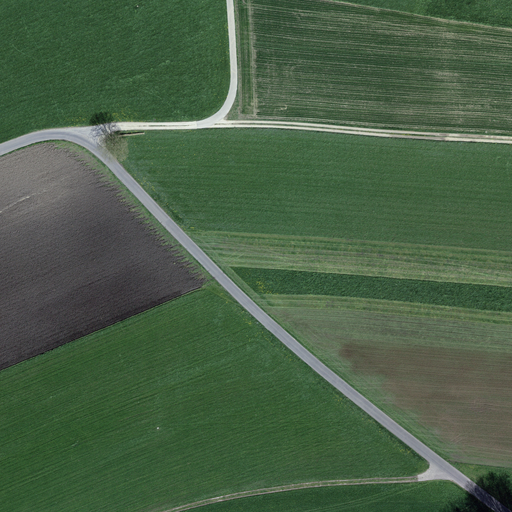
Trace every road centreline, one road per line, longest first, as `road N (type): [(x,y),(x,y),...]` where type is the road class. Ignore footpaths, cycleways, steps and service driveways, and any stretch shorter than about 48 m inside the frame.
road 1 (unclassified): [(0,151),(56,133),(98,151),(293,349),(509,511)]
road 2 (track): [(511,139),(211,120)]
road 3 (track): [(67,134),(195,125),(221,114),(233,90),(229,0)]
road 4 (track): [(187,511),(446,471)]
